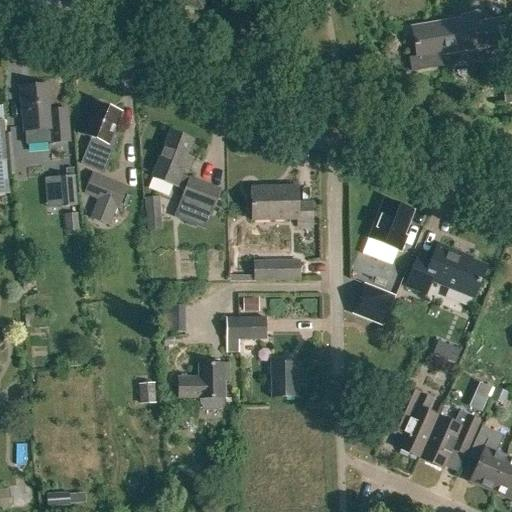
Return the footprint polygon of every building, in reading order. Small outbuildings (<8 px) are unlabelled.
[(176,0),(200,9),(203,0),(176,0)] [(417,57),(409,58),(411,72),(441,67),(439,55),(480,48),(495,45),(504,44),(500,20),(491,22),(476,24),(474,14),(461,16),(462,20),(412,28),(417,57)] [(511,57),(502,59),(505,75),(511,74),(511,57)] [(24,132),(48,129),(49,143),(69,142),(67,110),(50,111),(48,85),(20,88),(24,132)] [(81,164),(104,173),(119,136),(112,133),(120,113),(95,103),(82,135),(91,138),(81,164)] [(0,125),(0,185),(10,184),(7,125),(0,125)] [(181,198),(212,211),(220,190),(189,178),(181,175),(183,171),(187,173),(193,158),(186,156),(192,141),(169,132),(151,178),(184,191),(181,198)] [(95,198),(88,218),(108,226),(116,207),(118,208),(126,186),(90,171),(81,193),(95,198)] [(75,180),(60,181),(62,211),(77,209),(75,180)] [(297,204),(297,187),(250,188),(251,221),(297,220),(297,227),(311,227),(311,204),(297,204)] [(143,197),(145,231),(161,230),(159,196),(143,197)] [(412,212),(383,200),(367,239),(400,252),(406,237),(403,236),(412,212)] [(0,231),(1,237),(11,234),(7,218),(0,220),(0,231)] [(425,294),(430,281),(472,298),(484,268),(468,261),(469,258),(437,246),(430,264),(417,258),(406,287),(425,294)] [(265,260),(266,282),(300,280),(299,260),(286,260),(286,258),(266,259),(266,260),(265,260)] [(364,285),(352,314),(381,326),(393,297),(364,285)] [(191,327),(190,309),(174,310),(175,328),(191,327)] [(225,353),(238,353),(238,340),(264,340),(265,318),(225,319),(225,353)] [(177,398),(199,398),(199,403),(202,408),(207,410),(216,410),(221,407),(224,403),(223,398),(224,398),(224,382),(228,382),(228,364),(198,364),(198,378),(177,378),(177,398)] [(270,364),(271,398),(296,397),(296,381),(301,381),(300,364),(270,364)] [(141,384),(142,405),(154,404),(153,384),(141,384)] [(490,401),(502,406),(507,394),(495,389),(490,401)] [(406,390),(393,420),(406,425),(395,450),(419,460),(438,417),(428,413),(433,401),(420,396),(406,390)] [(468,407),(480,412),(484,404),(471,399),(468,407)] [(419,460),(442,470),(452,446),(465,452),(479,422),(458,413),(453,424),(438,417),(419,460)] [(469,482),(492,492),(506,459),(494,454),(502,436),(480,427),(466,458),(477,463),(469,482)] [(492,492),(511,501),(511,461),(506,459),(492,492)] [(0,511),(10,510),(7,491),(0,492),(0,511)] [(67,494),(46,495),(46,508),(68,507),(67,494)]
